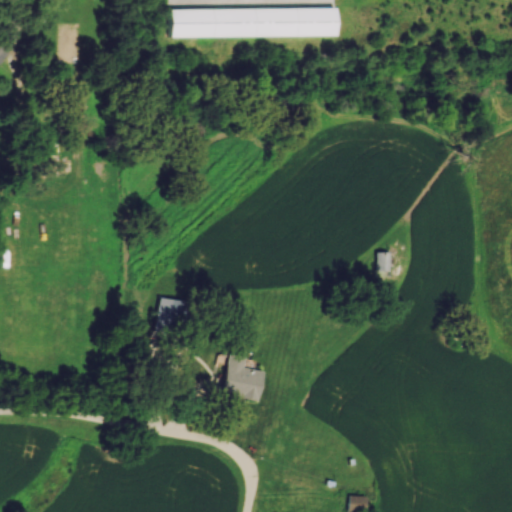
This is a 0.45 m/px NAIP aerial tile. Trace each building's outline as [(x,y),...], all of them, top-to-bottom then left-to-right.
[(171,38),(170,9),(334,7),(334,36),(171,38)] [(386,251),(373,251),(373,271),(386,271),(386,251)] [(176,334),(181,300),(156,296),(151,330),(176,334)] [(254,400),(259,371),(239,367),(241,356),(224,353),(217,394),(254,400)] [(361,511),(362,495),(345,495),(344,511),(349,511),(361,511)]
